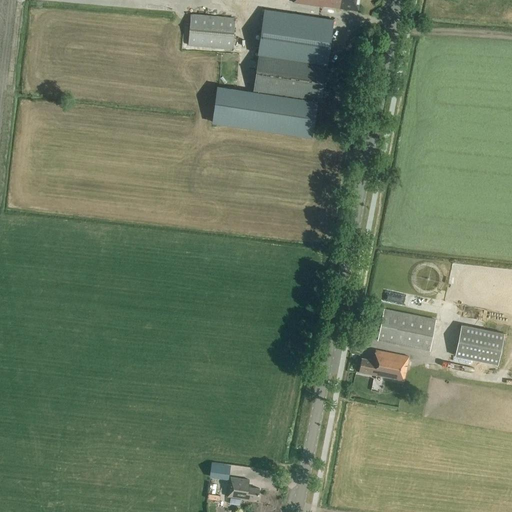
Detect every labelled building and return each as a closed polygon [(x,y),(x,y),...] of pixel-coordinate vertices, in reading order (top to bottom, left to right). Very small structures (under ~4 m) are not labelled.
[(357,11),(359,0),(296,0),(296,2),(341,9),(341,8),(357,11)] [(265,10),(259,54),(253,93),(253,94),(317,103),(320,104),(333,20),(265,10)] [(235,18),(191,14),(188,45),(232,49),(235,18)] [(253,93),(218,88),(213,122),(312,137),(317,103),(253,94),(253,93)] [(394,303),(394,294),(386,294),(385,303),(394,303)] [(384,309),(378,340),(430,351),(436,320),(384,309)] [(460,325),(454,356),(497,365),(503,334),(460,325)] [(373,360),(362,358),(359,372),(404,381),(409,357),(375,350),(373,360)] [(211,464),(209,476),(215,477),(228,479),(229,466),(211,464)] [(258,498),(259,488),(249,487),(250,480),(231,477),(228,496),(254,499),(255,498),(258,498)] [(215,484),(206,483),(205,502),(215,503),(216,496),(212,495),(212,489),(220,490),(221,479),(216,479),(215,484)]
